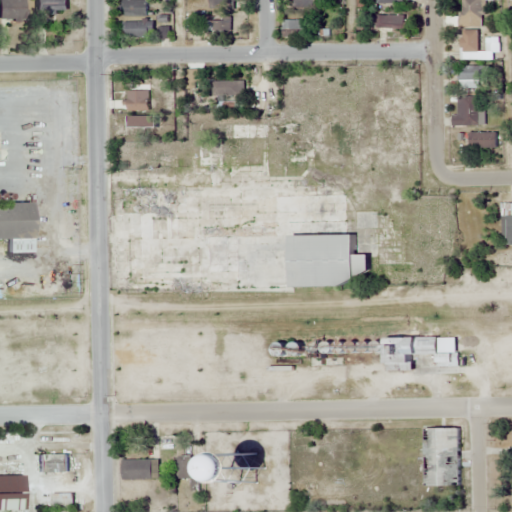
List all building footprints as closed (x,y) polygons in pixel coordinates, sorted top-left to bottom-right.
[(0,0),(0,20),(26,21),(25,0),(0,0)] [(36,0),(37,12),(67,12),(67,0),(36,0)] [(122,0),(122,17),(147,17),(146,0),(122,0)] [(483,27),(483,0),(460,0),(460,27),(483,27)] [(377,31),(405,31),(405,16),(377,16),(377,31)] [(231,33),(231,20),(210,20),(210,33),(231,33)] [(306,20),(284,20),(284,35),(306,35),(306,20)] [(153,22),(123,22),(123,38),(153,38),(153,22)] [(478,59),(478,31),(462,31),(462,59),(478,59)] [(485,66),(460,66),(460,89),(485,89),(485,66)] [(213,81),(213,96),(243,96),(243,81),(213,81)] [(479,126),(479,96),(458,96),(458,116),(452,116),(452,126),(479,126)] [(160,118),(139,118),(139,137),(160,137),(160,118)] [(496,132),(469,132),(469,148),(496,148),(496,132)] [(221,142),(197,142),(197,166),(221,166),(221,142)] [(343,196),(177,196),(177,189),(123,189),(123,205),(153,205),(152,213),(137,213),(137,219),(127,218),(127,251),(140,251),(140,287),(369,288),(369,255),(355,255),(355,235),(343,235),(343,196)] [(0,240),(29,241),(29,203),(0,203),(0,240)] [(511,215),(503,215),(503,244),(511,243),(511,215)] [(412,371),(411,356),(436,355),(436,367),(459,367),(458,354),(438,354),(438,338),(384,339),(385,371),(412,371)] [(460,487),(460,429),(424,429),(424,487),(460,487)] [(37,456),(37,474),(68,474),(68,456),(37,456)] [(191,492),(199,492),(199,459),(177,459),(177,481),(191,481),(191,492)] [(160,460),(122,460),(122,480),(160,480),(160,460)] [(21,511),(21,477),(0,476),(0,511),(21,511)]
